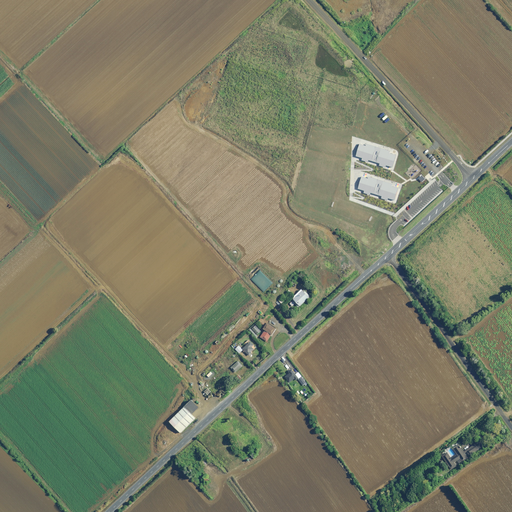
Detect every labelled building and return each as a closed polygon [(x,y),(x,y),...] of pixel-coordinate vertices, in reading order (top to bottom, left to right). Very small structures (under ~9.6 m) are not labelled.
[(359,144),(355,156),(362,158),(362,160),(368,162),(369,160),(379,164),(379,166),(385,168),(386,166),(393,168),(397,156),(390,154),(390,151),(366,143),(365,146),(359,144)] [(361,176),(357,188),(365,191),(364,192),(370,194),(371,193),(382,196),(381,198),(388,200),(388,198),(395,201),(399,188),(392,186),(393,184),(368,175),(367,178),(361,176)] [(309,296),(304,290),(303,291),(301,289),(297,293),(294,296),(292,297),(293,298),(293,299),(293,300),(289,303),(290,304),(291,305),(292,306),(295,303),(298,307),(299,306),(300,306),(309,297),(309,296)] [(276,328),(267,322),(263,328),(263,329),(264,329),(260,336),(267,341),(271,334),(272,334),(276,328)] [(261,331),(256,325),(252,328),(257,334),(261,331)] [(251,346),(253,344),(250,341),(244,346),(243,345),(242,346),(243,347),(242,348),(243,349),(244,349),(243,350),(244,351),(245,351),(249,355),(250,354),(252,352),(251,351),(254,348),(251,346)] [(235,372),(243,365),(238,360),(237,361),(232,365),(230,367),(235,372)] [(295,373),(293,371),(291,368),(288,371),(289,373),(285,376),(289,382),(294,378),(296,380),(296,379),(297,380),(298,379),(300,381),(301,383),(303,385),(306,382),(301,376),(302,376),(298,371),(295,373)] [(183,406),(169,421),(180,432),(195,418),(191,414),(198,407),(191,399),(183,406)] [(245,429),(237,421),(231,427),(239,435),(243,439),(245,437),(244,435),(244,434),(242,432),(245,429)] [(484,445),(482,442),(480,440),(473,444),(464,450),(464,451),(459,443),(458,443),(452,447),(457,454),(451,457),(447,451),(442,455),(450,468),(451,469),(457,465),(456,464),(461,461),(462,462),(469,458),(465,452),(467,451),(469,455),(484,445)] [(257,452),(261,448),(257,443),(253,447),(257,452)] [(205,483),(209,479),(208,478),(209,476),(206,473),(201,478),(205,483)]
